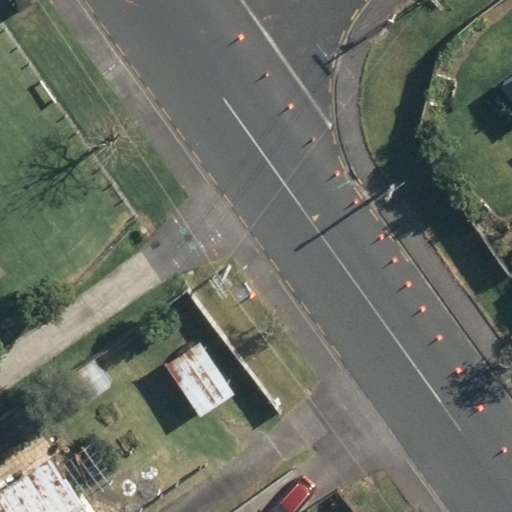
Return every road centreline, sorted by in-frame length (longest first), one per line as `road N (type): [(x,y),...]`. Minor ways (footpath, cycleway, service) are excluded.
road 1 (tertiary): [(199,70),(511,506)]
road 2 (unknown): [(0,369),(277,179)]
road 3 (residential): [(298,0),(199,70)]
